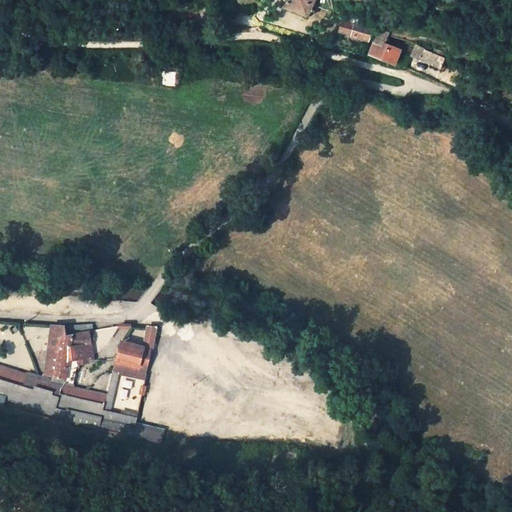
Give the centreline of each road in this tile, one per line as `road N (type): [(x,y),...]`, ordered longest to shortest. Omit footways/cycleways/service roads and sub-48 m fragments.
road 1 (unclassified): [(462,95),(437,100),(357,82),(318,98),(260,184),(142,307),(92,319),(0,314)]
road 2 (track): [(0,16),(40,42),(65,47),(274,38),(462,95)]
